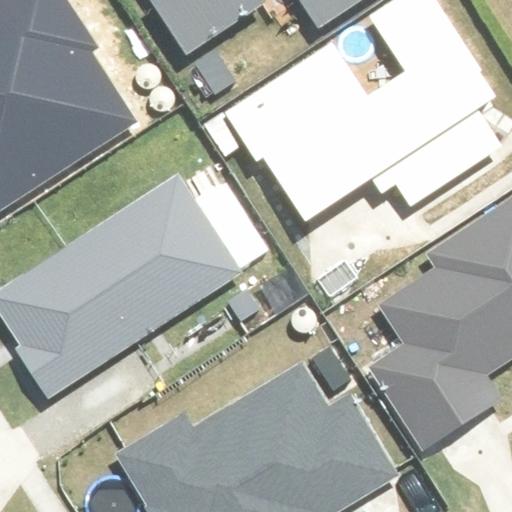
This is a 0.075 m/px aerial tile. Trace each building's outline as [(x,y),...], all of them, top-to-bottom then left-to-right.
[(57,0),(6,0),(0,4),(0,214),(139,125),(57,0)] [(167,0),(146,14),(174,57),(262,0),(291,0),(312,33),(363,0),(167,0)] [(218,115),(301,253),(379,206),(396,234),(511,164),(511,151),(495,124),(511,113),(511,105),(448,0),(409,0),(366,26),(401,84),(364,106),(329,48),(218,115)] [(243,281),(178,182),(0,298),(0,333),(49,408),(243,281)] [(431,277),(375,311),(399,350),(369,368),(420,452),(491,409),(476,383),(511,361),(511,206),(421,261),(431,277)] [(181,421),(114,462),(144,511),(334,511),(392,477),(348,404),(323,419),(297,376),(192,440),(181,421)]
